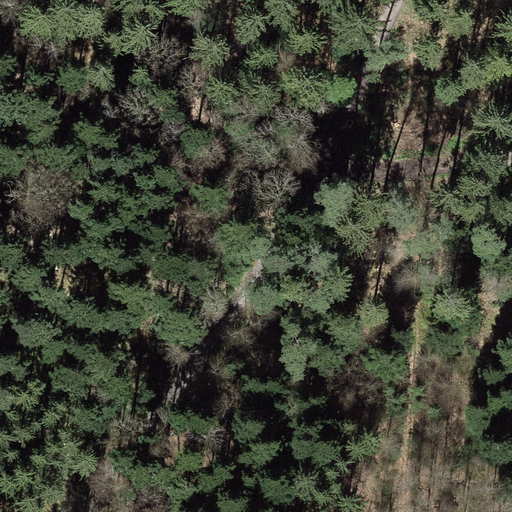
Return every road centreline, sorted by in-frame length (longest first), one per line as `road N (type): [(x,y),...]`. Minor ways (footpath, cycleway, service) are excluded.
road 1 (track): [(395,0),(89,511)]
road 2 (track): [(0,35),(116,109),(300,158)]
